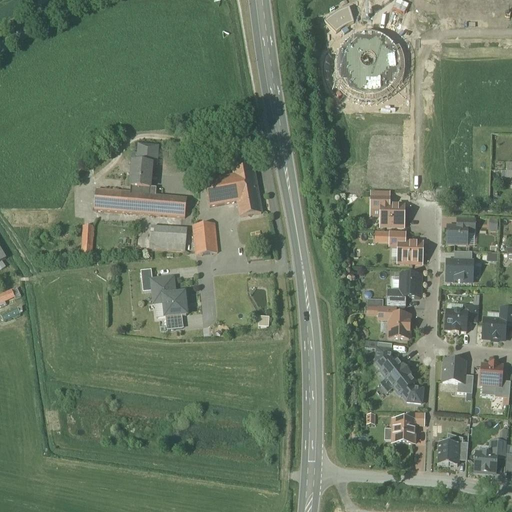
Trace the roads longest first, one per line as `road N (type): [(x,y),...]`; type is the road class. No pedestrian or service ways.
road 1 (primary): [(310,471),(303,269),(258,0)]
road 2 (residential): [(511,356),(435,346),(433,217)]
road 3 (residential): [(310,471),(511,493)]
